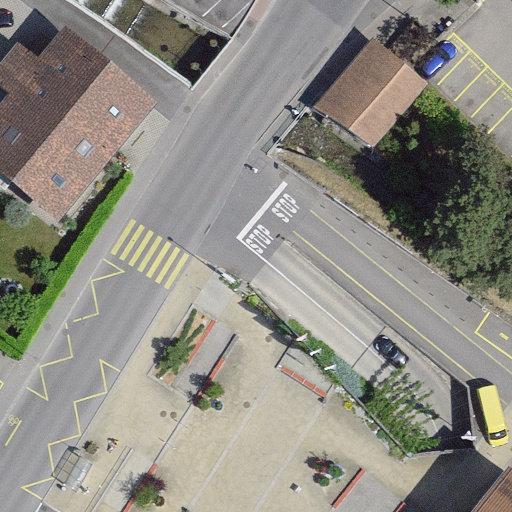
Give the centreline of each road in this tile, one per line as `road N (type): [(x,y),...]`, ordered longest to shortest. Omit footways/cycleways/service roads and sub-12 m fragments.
road 1 (tertiary): [(222,131),(0,492)]
road 2 (residential): [(222,131),(52,0)]
road 3 (tertiary): [(319,0),(222,131)]
